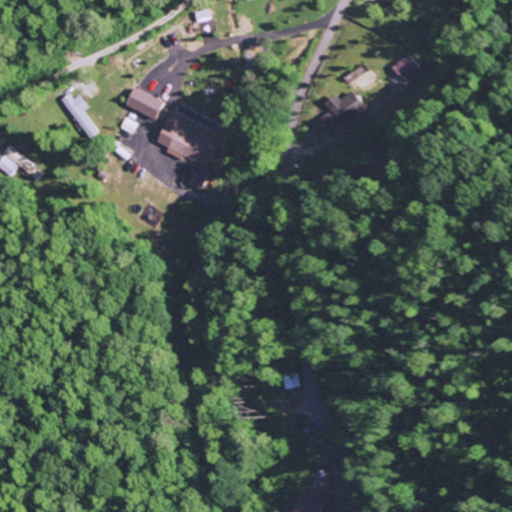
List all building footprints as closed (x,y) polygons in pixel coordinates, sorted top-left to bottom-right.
[(390,69),(401,81),(417,66),(406,54),(390,69)] [(161,101),(130,89),(122,107),(153,119),(161,101)] [(336,95),(325,103),(331,111),(320,119),(330,134),(365,111),(352,92),(339,100),(336,95)] [(86,108),(78,94),(71,99),(68,94),(61,98),(84,139),(95,133),(83,110),(86,108)] [(214,141),(166,118),(154,142),(166,148),(164,152),(179,159),(181,156),(202,166),(214,141)] [(0,156),(0,169),(9,176),(18,165),(26,172),(33,165),(9,146),(0,156)] [(201,190),(206,176),(192,170),(186,184),(201,190)] [(287,377),(288,388),(302,387),(301,376),(287,377)] [(318,511),(320,493),(297,491),(295,511),(318,511)]
